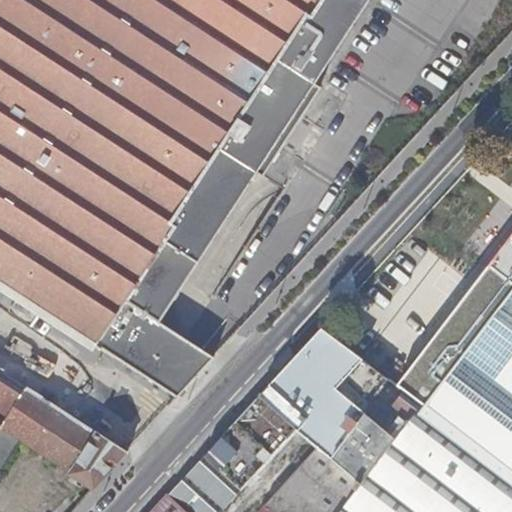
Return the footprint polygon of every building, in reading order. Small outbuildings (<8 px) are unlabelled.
[(0,0),(0,283),(179,399),(192,385),(215,360),(164,324),(260,175),(265,178),(323,90),(317,86),(372,0),(0,0)] [(511,193),(511,192),(477,161),(424,220),(448,241),(460,229),(464,233),(486,209),(493,214),(511,193)] [(511,237),(398,388),(404,392),(422,406),(417,413),(511,483),(511,237)] [(397,249),(347,304),(355,312),(361,306),(363,308),(369,308),(409,265),(410,259),(397,249)] [(323,329),(260,398),(300,430),(321,449),(363,484),(400,437),(382,423),(366,411),(340,391),(364,361),(323,329)] [(0,367),(24,383),(31,372),(0,351),(0,367)] [(389,381),(364,361),(340,391),(366,411),(389,381)] [(96,490),(128,455),(0,372),(0,468),(20,439),(73,473),(71,475),(96,490)] [(417,413),(422,406),(404,392),(382,423),(400,437),(417,413)] [(260,398),(207,457),(244,490),(245,491),(300,430),(260,398)] [(511,511),(511,483),(417,413),(400,437),(363,484),(342,511),(511,511)] [(342,511),(363,484),(321,449),(262,511),(342,511)] [(186,511),(223,511),(244,490),(207,457),(170,497),(186,511)] [(156,511),(186,511),(170,497),(156,511)]
